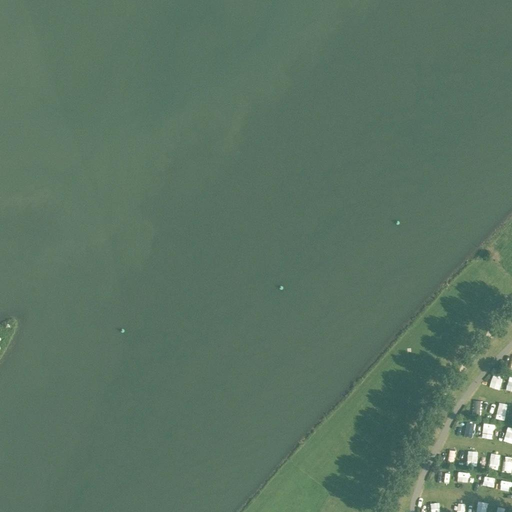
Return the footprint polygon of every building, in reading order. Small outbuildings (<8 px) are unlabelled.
[(486,424),(484,434),(493,435),(494,425),(486,424)] [(452,452),(450,462),(458,463),(459,454),(452,452)] [(463,463),(473,466),(475,457),(465,454),(463,463)] [(511,473),(511,463),(502,462),(500,471),(511,473)] [(440,482),(450,483),(450,470),(440,470),(440,482)] [(457,471),(456,483),(469,484),(469,472),(457,471)] [(489,487),(492,476),(479,474),(477,485),(489,487)] [(498,478),(496,491),(506,492),(508,480),(498,478)]
